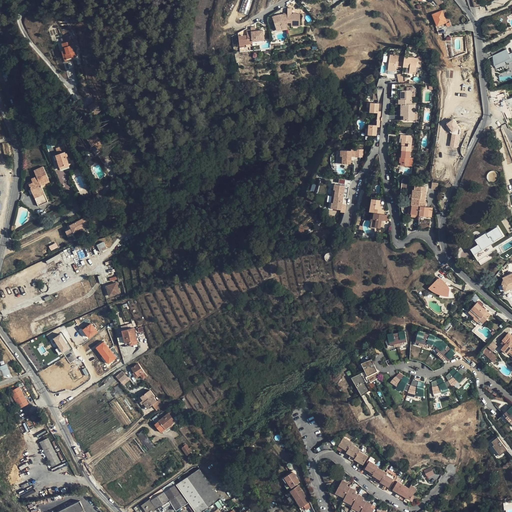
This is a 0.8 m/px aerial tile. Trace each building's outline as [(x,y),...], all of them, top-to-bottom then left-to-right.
[(252,0),(243,0),(239,12),(247,15),(252,0)] [(300,25),(300,14),(292,14),(292,8),(288,8),(287,14),(287,22),(291,22),(291,25),(300,25)] [(433,15),(437,26),(447,22),(442,11),(433,15)] [(277,15),(272,17),(276,30),(279,29),(281,28),(284,28),(287,28),(287,22),(287,14),(283,14),(277,15)] [(251,29),(252,41),(263,40),(265,39),(263,30),(256,31),(255,26),(251,27),(251,29)] [(253,46),(252,43),(252,41),(251,29),(247,30),(247,35),(238,36),(239,45),(246,44),(246,46),(253,46)] [(77,39),(62,44),(64,51),(66,59),(71,57),(77,56),(76,51),(80,50),(77,39)] [(506,49),(492,56),(493,67),(505,62),(506,64),(511,61),(511,53),(508,55),(506,49)] [(388,70),(395,71),(396,67),(396,64),(403,65),(405,57),(390,55),(388,70)] [(405,57),(403,65),(403,67),(410,68),(409,73),(416,74),(418,59),(405,57)] [(412,97),(415,97),(415,89),(414,87),(407,87),(407,91),(412,91),(412,97)] [(400,104),(401,104),(403,104),(412,104),(412,97),(412,91),(407,91),(401,91),(401,99),(400,99),(400,104)] [(96,115),(102,110),(95,102),(89,107),(96,115)] [(378,113),(378,111),(379,103),(370,103),(370,112),(378,113)] [(415,104),(412,104),(403,104),(403,115),(403,120),(415,120),(415,111),(415,104)] [(368,129),(368,135),(373,135),(376,136),(377,127),(380,127),(381,119),(377,119),(377,125),(369,125),(368,129)] [(452,132),(450,146),(457,147),(460,128),(454,119),(446,124),(452,132)] [(91,147),(96,155),(104,149),(99,142),(100,140),(94,131),(91,133),(86,137),(92,146),(91,147)] [(402,138),(401,151),(402,151),(411,152),(411,146),(412,136),(404,135),(404,138),(402,138)] [(66,157),(65,153),(63,146),(56,148),(58,154),(56,155),(60,169),(69,166),(66,157)] [(351,157),(355,157),(355,149),(351,149),(351,150),(348,150),(340,150),(340,156),(342,156),(342,164),(351,164),(351,157)] [(410,158),(411,152),(402,151),(402,158),(400,157),(400,163),(401,163),(401,165),(409,166),(410,158)] [(34,198),(45,193),(41,185),(49,182),(43,166),(34,171),(36,176),(31,179),(33,182),(29,184),(34,198)] [(334,196),(343,198),(345,186),(335,184),(334,190),(335,190),(334,196)] [(411,205),(413,205),(420,206),(426,207),(426,202),(425,202),(427,187),(415,186),(415,190),(413,189),(413,194),(412,198),(411,205)] [(45,193),(34,198),(38,206),(48,201),(45,193)] [(346,205),(342,204),(343,198),(334,196),(333,203),(332,202),(331,208),(341,210),(341,212),(345,213),(346,205)] [(382,206),(379,206),(380,203),(380,200),(371,198),(370,207),(374,208),(373,212),(384,214),(384,209),(381,209),(382,206)] [(411,214),(419,215),(420,206),(413,205),(411,214)] [(426,207),(420,206),(419,215),(428,216),(429,207),(426,207)] [(373,212),(372,212),(370,221),(375,221),(374,227),(380,228),(381,220),(388,221),(389,215),(384,214),(373,212)] [(70,225),(73,232),(88,225),(85,218),(70,225)] [(471,249),(474,254),(503,236),(497,227),(476,240),(479,244),(471,249)] [(103,242),(97,245),(100,252),(107,248),(103,242)] [(457,282),(460,276),(452,269),(450,272),(446,276),(452,280),(457,282)] [(511,273),(502,278),(503,280),(502,285),(504,291),(511,287),(511,273)] [(430,287),(433,288),(436,289),(439,291),(441,292),(444,292),(446,293),(448,286),(440,284),(442,280),(439,278),(430,287)] [(119,293),(117,283),(106,286),(109,296),(119,293)] [(468,311),(474,316),(475,315),(483,321),(490,313),(477,301),(468,311)] [(481,324),(483,321),(475,315),(474,316),(473,317),(481,324)] [(91,323),(82,330),(89,339),(98,332),(91,323)] [(75,325),(52,336),(58,349),(81,338),(75,325)] [(126,325),(121,327),(125,343),(129,342),(137,340),(134,328),(127,330),(126,325)] [(511,334),(508,332),(502,340),(505,342),(501,348),(507,353),(508,352),(510,349),(511,349),(511,334)] [(403,333),(398,334),(396,335),(398,347),(402,346),(402,344),(406,343),(404,336),(403,333)] [(424,335),(418,333),(417,336),(415,344),(419,345),(418,347),(422,348),(426,336),(424,335)] [(393,335),(387,336),(388,339),(388,340),(385,342),(387,348),(394,346),(394,348),(398,347),(396,335),(393,335)] [(434,338),(429,336),(426,336),(422,348),(426,349),(427,347),(433,349),(436,344),(433,342),(433,341),(434,338)] [(104,341),(95,347),(107,365),(116,358),(104,341)] [(492,342),(487,347),(492,351),(497,346),(492,342)] [(447,347),(443,343),(440,345),(436,344),(433,349),(438,354),(437,355),(440,358),(448,349),(447,347)] [(487,348),(483,353),(492,362),(497,358),(487,348)] [(455,354),(451,350),(450,350),(448,349),(440,358),(443,361),(444,359),(447,362),(453,356),(452,356),(455,354)] [(371,361),(361,365),(365,373),(370,384),(380,378),(371,361)] [(0,371),(1,371),(3,376),(10,374),(6,364),(0,366),(0,371)] [(141,375),(143,379),(147,376),(138,364),(132,368),(134,372),(135,372),(139,376),(141,375)] [(464,378),(453,370),(445,378),(448,382),(451,387),(452,388),(458,383),(459,384),(464,378)] [(123,380),(126,383),(129,380),(122,371),(116,376),(121,382),(123,380)] [(365,373),(361,375),(367,386),(370,384),(365,373)] [(409,380),(399,374),(390,383),(397,388),(396,389),(403,393),(404,391),(406,385),(409,380)] [(361,375),(351,379),(362,398),(371,392),(367,386),(361,375)] [(442,379),(431,383),(433,396),(441,393),(441,394),(448,391),(447,390),(444,384),(442,379)] [(424,384),(412,382),(410,386),(408,393),(408,394),(416,396),(416,397),(423,397),(424,384)] [(141,417),(119,384),(111,390),(134,422),(141,417)] [(11,394),(19,408),(19,409),(28,403),(19,387),(10,392),(11,394)] [(134,422),(111,390),(103,395),(126,428),(134,422)] [(148,408),(152,404),(157,401),(154,397),(155,396),(150,390),(141,397),(143,400),(145,402),(144,403),(148,408)] [(16,409),(19,408),(11,394),(8,396),(16,409)] [(102,401),(97,395),(67,416),(71,423),(102,401)] [(105,399),(102,401),(71,423),(70,424),(74,430),(109,406),(105,399)] [(159,399),(157,401),(152,404),(157,411),(164,406),(159,399)] [(113,412),(109,406),(74,430),(72,431),(77,437),(113,412)] [(172,410),(164,417),(159,421),(155,425),(162,432),(166,429),(175,422),(172,417),(176,414),(172,410)] [(118,419),(113,412),(77,437),(81,444),(118,419)] [(155,416),(159,421),(164,417),(160,412),(155,416)] [(86,451),(88,449),(123,425),(118,419),(81,444),(86,451)] [(127,431),(123,425),(88,449),(92,455),(127,431)] [(160,443),(145,425),(136,431),(151,451),(160,443)] [(151,451),(136,431),(127,438),(142,457),(151,451)] [(60,462),(48,438),(39,442),(52,466),(60,462)] [(142,457),(127,438),(117,445),(132,465),(142,457)] [(341,453),(344,448),(345,447),(348,449),(352,443),(343,438),(336,449),(341,453)] [(497,438),(492,442),(494,446),(492,446),(500,456),(507,451),(497,438)] [(189,448),(186,444),(182,447),(190,459),(196,454),(191,447),(189,448)] [(122,473),(132,465),(117,445),(107,454),(122,473)] [(352,445),(348,451),(351,453),(350,455),(348,459),(353,462),(360,450),(352,445)] [(360,461),(359,463),(356,466),(361,469),(368,457),(359,452),(355,458),(360,461)] [(113,480),(122,473),(107,454),(98,460),(113,480)] [(106,485),(113,480),(98,460),(92,465),(106,485)] [(367,475),(371,478),(378,467),(370,461),(366,467),(370,470),(369,472),(367,475)] [(375,482),(380,485),(386,474),(378,468),(374,474),(378,477),(377,479),(375,482)] [(152,501),(157,509),(162,505),(170,501),(172,505),(176,511),(185,505),(189,502),(191,505),(196,511),(202,511),(221,499),(200,469),(175,484),(164,491),(151,500),(152,501)] [(214,469),(211,471),(220,482),(224,479),(222,476),(220,477),(214,469)] [(434,474),(431,469),(425,472),(428,478),(434,474)] [(287,482),(291,488),(294,487),(293,486),(299,482),(293,472),(285,477),(287,482)] [(387,484),(386,485),(384,489),(388,492),(395,481),(386,475),(383,481),(387,484)] [(344,484),(345,481),(342,480),(336,493),(345,498),(350,487),(348,486),(344,484)] [(175,484),(173,481),(162,488),(164,491),(175,484)] [(399,499),(406,488),(403,486),(398,483),(394,490),(398,493),(396,497),(399,499)] [(297,498),(304,494),(298,485),(290,491),(293,495),(294,494),(297,498)] [(164,491),(162,488),(149,497),(151,500),(164,491)] [(358,495),(355,493),(352,491),(354,489),(351,488),(344,501),(353,505),(358,495)] [(417,494),(410,490),(406,488),(399,499),(401,500),(404,495),(408,497),(405,502),(410,505),(417,494)] [(299,501),(298,503),(301,508),(304,507),(309,503),(310,503),(304,494),(297,498),(299,501)] [(352,508),(359,511),(361,511),(367,502),(364,500),(361,499),(362,496),(359,495),(352,508)] [(85,511),(80,500),(56,511),(85,511)] [(157,509),(152,501),(146,505),(150,511),(154,511),(157,510),(157,509)] [(172,505),(170,501),(162,505),(165,509),(172,505)] [(374,511),(375,510),(372,508),(369,507),(370,504),(367,502),(361,511),(374,511)]
